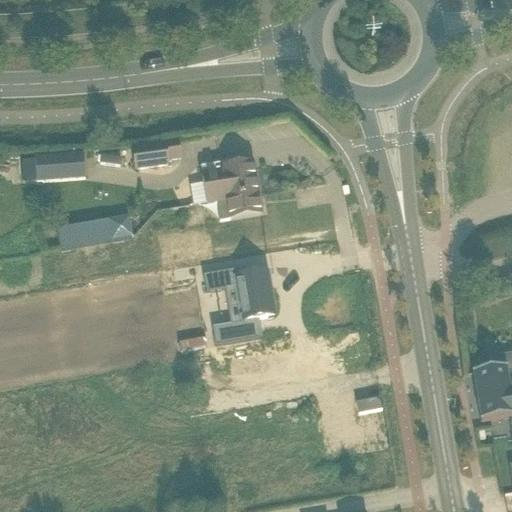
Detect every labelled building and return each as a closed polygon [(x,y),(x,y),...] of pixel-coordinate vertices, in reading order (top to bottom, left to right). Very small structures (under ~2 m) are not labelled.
[(133,151),(136,173),(169,168),(169,164),(180,162),(178,145),(133,151)] [(82,156),(34,161),(36,183),(37,185),(84,181),(82,156)] [(258,196),(253,170),(252,165),(226,169),(225,164),(201,168),(207,205),(258,196)] [(261,217),(258,196),(207,205),(207,206),(216,204),(220,223),(261,217)] [(127,218),(56,232),(60,252),(131,239),(127,218)] [(243,271),(203,277),(206,294),(236,289),(242,324),(212,329),(215,348),(259,341),(255,321),(274,318),(266,275),(244,279),(243,271)] [(164,274),(98,285),(102,306),(167,295),(164,274)] [(498,372),(473,376),(477,401),(511,395),(511,394),(511,355),(496,358),(498,372)] [(511,394),(511,395),(477,401),(481,425),(482,424),(489,424),(509,421),(511,436),(511,394)]
